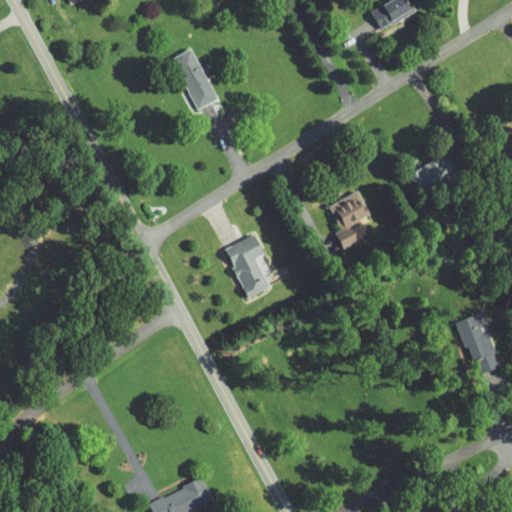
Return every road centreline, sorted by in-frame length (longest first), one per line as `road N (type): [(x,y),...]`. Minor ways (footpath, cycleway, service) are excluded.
road 1 (residential): [(288,511),(13,0)]
road 2 (residential): [(143,241),(511,7)]
road 3 (residential): [(179,308),(38,407),(0,452)]
road 4 (residential): [(506,430),(340,511)]
